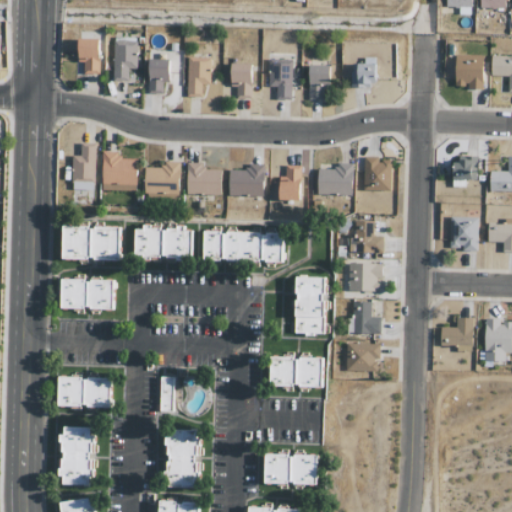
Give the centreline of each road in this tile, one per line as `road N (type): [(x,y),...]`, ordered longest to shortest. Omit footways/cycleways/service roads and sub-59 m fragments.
road 1 (residential): [(0,94),(147,127),(295,135),(418,114),(511,116)]
road 2 (residential): [(422,32),(404,511)]
road 3 (residential): [(26,340),(137,344),(139,295),(233,296),(229,511)]
road 4 (tertiary): [(24,511),(34,96)]
road 5 (residential): [(137,344),(135,511)]
